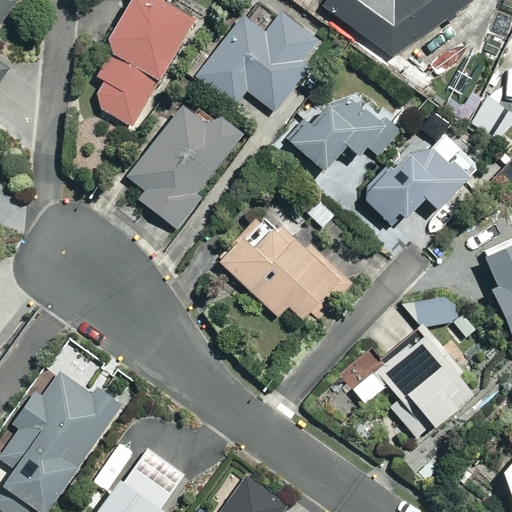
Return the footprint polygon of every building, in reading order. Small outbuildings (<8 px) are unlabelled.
[(0,0),(0,79),(9,65),(0,59),(0,25),(17,0),(16,0),(0,0)] [(101,113),(132,129),(201,26),(155,0),(143,0),(108,46),(114,62),(98,82),(105,87),(101,113)] [(334,0),(326,12),(395,60),(482,3),(480,0),(334,0)] [(200,79),(239,107),(249,93),(279,115),(327,50),(281,16),(268,35),(245,18),(200,79)] [(347,98),(294,145),(329,184),(382,137),(347,98)] [(137,204),(177,233),(247,139),(220,120),(213,130),(186,110),(134,181),(147,190),(137,204)] [(420,150),(367,204),(411,247),(481,177),(452,148),(435,165),(420,150)] [(226,271),(282,322),(292,311),(309,326),(350,281),(278,215),(226,271)] [(511,254),(486,264),(511,332),(511,254)] [(427,340),(384,376),(433,435),(476,400),(427,340)] [(0,496),(0,501),(15,511),(51,511),(129,406),(100,386),(91,399),(62,378),(47,398),(38,391),(13,426),(25,435),(0,469),(13,478),(0,496)] [(119,457),(142,428),(126,416),(104,445),(119,457)] [(167,511),(158,505),(180,475),(141,447),(119,478),(113,474),(85,511),(167,511)] [(247,481),(224,511),(283,511),(286,509),(247,481)]
